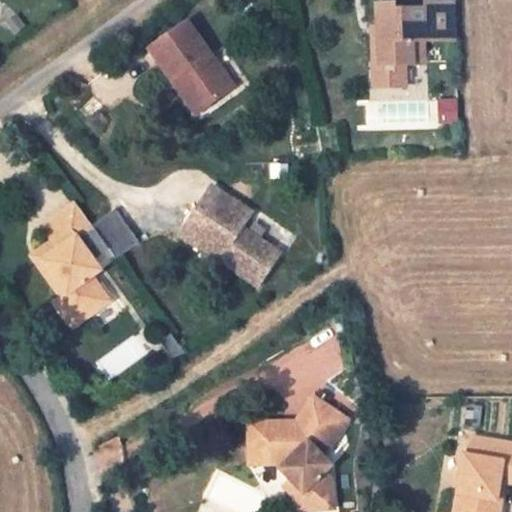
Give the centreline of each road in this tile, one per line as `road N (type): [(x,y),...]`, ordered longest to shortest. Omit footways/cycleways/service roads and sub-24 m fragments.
road 1 (unknown): [(18,93),(105,184),(173,202)]
road 2 (unclassified): [(0,339),(40,384),(68,440),(79,511)]
